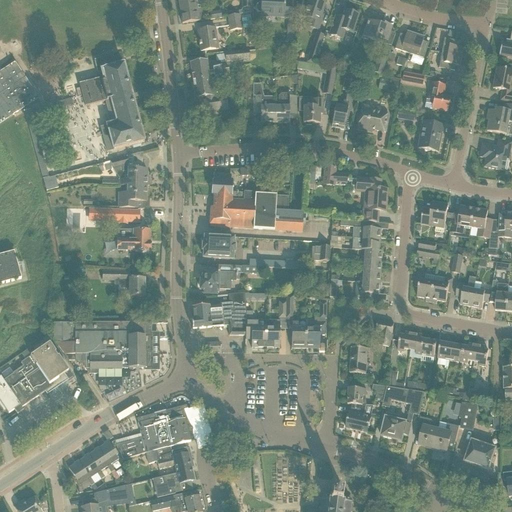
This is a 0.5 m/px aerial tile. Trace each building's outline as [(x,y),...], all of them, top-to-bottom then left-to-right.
[(203,21),(201,11),(199,0),(178,0),(182,24),(203,21)] [(261,0),(261,4),(259,4),(256,6),(256,10),(258,12),(260,13),(260,17),(290,19),(291,2),(285,2),(284,0),(261,0)] [(320,17),(324,4),(311,0),(308,0),(303,18),(309,20),(306,27),(317,31),(322,17),(320,17)] [(59,48),(60,4),(32,3),(31,48),(59,48)] [(210,20),(222,18),(221,11),(209,13),(210,20)] [(330,31),(329,36),(342,41),(345,32),(352,34),(355,25),(358,15),(344,11),(342,18),(335,16),(334,21),(330,31)] [(230,32),(243,30),(240,15),(227,17),(230,32)] [(377,25),(376,23),(368,21),(363,37),(376,42),(378,38),(387,42),(392,27),(384,24),(383,27),(377,26),(377,25)] [(200,52),(218,49),(215,28),(198,31),(200,52)] [(409,55),(415,34),(407,32),(405,36),(400,34),(394,50),(409,55)] [(511,32),(511,33),(510,41),(506,40),(506,41),(506,44),(501,43),(499,56),(511,58),(511,32)] [(318,56),(324,36),(317,34),(306,63),(314,66),(316,61),(318,56)] [(422,42),(424,37),(415,34),(409,55),(423,59),(428,43),(422,42)] [(459,48),(460,42),(444,39),(441,54),(462,58),(463,49),(459,48)] [(96,41),(63,42),(63,51),(96,50),(96,41)] [(226,62),(249,60),(248,51),(225,53),(226,62)] [(460,66),(462,58),(441,54),(438,68),(454,71),(456,65),(460,66)] [(118,59),(114,60),(113,56),(94,61),(97,74),(101,73),(103,78),(79,85),(80,88),(82,96),(85,107),(105,102),(110,120),(105,122),(106,127),(101,128),(107,152),(144,143),(123,65),(120,66),(118,59)] [(404,68),(407,60),(399,57),(396,65),(404,68)] [(214,71),(209,72),(207,61),(190,64),(193,81),(222,77),(229,76),(228,68),(221,69),(221,67),(213,68),(214,71)] [(385,64),(377,61),(373,74),(381,76),(385,64)] [(0,123),(38,98),(15,62),(0,71),(0,123)] [(327,69),(295,63),(296,71),(325,76),(327,69)] [(332,96),(337,69),(327,67),(327,69),(325,76),(322,94),(332,96)] [(511,76),(511,69),(506,68),(505,70),(496,68),(492,89),(502,91),(500,101),(511,103),(511,93),(510,93),(511,76)] [(403,74),(402,82),(410,83),(412,75),(403,74)] [(216,86),(223,85),(222,77),(193,81),(195,99),(205,97),(207,113),(227,110),(225,96),(214,97),(213,89),(211,89),(209,79),(215,78),(216,86)] [(381,77),(379,90),(397,94),(400,81),(381,77)] [(335,105),(331,128),(343,131),(344,127),(346,117),(352,119),(359,83),(349,81),(347,92),(345,101),(344,101),(343,107),(335,105)] [(426,100),(424,108),(431,109),(437,111),(447,112),(450,98),(443,96),(445,86),(435,84),(434,84),(431,101),(426,100)] [(253,102),(253,112),(260,112),(260,123),(274,123),(274,107),(274,97),(264,97),(260,85),(253,85),(253,102)] [(290,97),(286,94),(281,93),(278,96),(278,107),(274,107),(274,123),(289,124),(289,112),(297,112),(297,97),(290,97)] [(299,100),(299,112),(304,112),(303,124),(319,124),(319,115),(322,115),(322,113),(322,105),(322,101),(299,100)] [(511,106),(505,105),(504,111),(495,109),(494,111),(488,110),(486,121),(488,121),(486,132),(505,135),(508,123),(511,123),(511,106)] [(378,114),(379,110),(362,106),(357,130),(371,133),(371,130),(385,133),(388,116),(378,114)] [(397,113),(396,120),(405,122),(406,114),(397,113)] [(443,134),(444,126),(422,122),(417,149),(437,153),(441,133),(443,134)] [(482,145),(479,158),(485,159),(484,168),(504,172),(504,170),(507,171),(509,162),(506,161),(506,160),(508,160),(511,143),(498,140),(497,147),(482,145)] [(128,170),(128,164),(126,157),(110,161),(112,169),(119,181),(102,180),(102,185),(118,186),(127,186),(146,186),(149,186),(149,179),(146,179),(147,170),(128,170)] [(335,175),(335,168),(324,167),(323,185),(334,186),(334,183),(346,183),(347,176),(335,175)] [(288,183),(289,170),(281,170),(280,183),(288,183)] [(230,181),(230,176),(214,175),(213,183),(212,183),(212,195),(215,195),(231,196),(231,201),(238,202),(238,193),(231,193),(232,182),(230,181)] [(45,191),(57,188),(53,177),(42,180),(45,191)] [(378,190),(379,181),(356,180),(355,191),(364,192),(362,222),(376,223),(377,212),(385,212),(386,190),(378,190)] [(146,186),(127,186),(118,186),(125,186),(125,193),(118,193),(117,209),(126,209),(134,209),(134,202),(146,202),(146,186)] [(210,218),(210,227),(302,232),(303,213),(288,212),(289,197),(257,195),(257,193),(244,192),(244,193),(238,193),(238,202),(231,201),(231,196),(215,195),(214,212),(211,212),(210,218)] [(424,209),(421,225),(436,227),(435,231),(443,233),(444,229),(448,205),(433,203),(431,210),(431,213),(424,211),(424,209)] [(450,234),(449,236),(456,237),(456,235),(463,236),(465,228),(471,229),(474,210),(461,207),(459,215),(453,214),(452,219),(451,228),(450,234)] [(90,210),(90,222),(139,223),(139,211),(90,210)] [(486,224),(488,212),(474,210),(471,229),(478,230),(476,237),(490,240),(492,225),(486,224)] [(511,230),(511,213),(506,214),(506,216),(500,215),(499,225),(498,238),(511,239),(511,231),(511,230)] [(362,222),(362,223),(340,221),(339,226),(353,228),(352,239),(380,241),(380,230),(375,229),(376,223),(362,222)] [(150,232),(140,232),(133,231),(132,240),(117,239),(116,252),(150,253),(150,243),(149,243),(150,232)] [(489,249),(489,256),(497,257),(497,250),(494,249),(495,232),(491,232),(490,240),(490,243),(489,249)] [(340,242),(340,238),(330,237),(329,247),(343,248),(344,242),(340,242)] [(204,259),(233,260),(233,252),(235,252),(235,246),(233,246),(234,239),(204,238),(204,245),(203,245),(202,251),(204,251),(204,259)] [(379,251),(380,241),(352,239),(352,250),(364,251),(382,252),(379,251)] [(418,248),(418,249),(427,250),(435,252),(436,245),(435,245),(428,244),(420,242),(418,248)] [(440,244),(438,252),(445,253),(447,245),(440,244)] [(312,248),(311,261),(321,262),(322,262),(323,263),(325,263),(326,262),(328,262),(329,247),(321,247),(321,248),(315,247),(315,248),(312,248)] [(441,253),(440,253),(435,252),(427,250),(426,258),(439,260),(441,253)] [(381,263),(382,252),(364,251),(364,257),(362,256),(361,261),(381,263)] [(0,284),(21,279),(14,252),(0,255),(0,284)] [(460,275),(463,257),(454,255),(451,273),(460,275)] [(249,262),(249,267),(257,268),(298,270),(298,264),(249,261),(249,262)] [(380,273),(381,263),(361,261),(361,266),(363,266),(363,272),(380,273)] [(201,281),(200,290),(203,290),(206,290),(206,293),(216,294),(217,294),(217,289),(225,289),(225,281),(230,281),(235,281),(235,280),(239,280),(240,273),(242,273),(242,272),(251,272),(251,274),(257,275),(257,268),(249,267),(239,267),(228,266),(218,266),(218,273),(203,272),(203,281),(201,281)] [(119,281),(119,271),(102,270),(102,281),(119,281)] [(379,284),(380,273),(363,272),(362,278),(360,278),(360,283),(379,284)] [(426,275),(425,275),(417,274),(415,287),(419,288),(417,298),(426,299),(425,302),(431,303),(435,282),(425,280),(426,275)] [(450,294),(453,279),(445,278),(444,283),(435,282),(431,303),(437,304),(437,301),(446,303),(448,293),(450,294)] [(146,280),(134,280),(129,280),(129,281),(121,281),(121,288),(129,288),(128,297),(146,297),(146,280)] [(489,303),(496,304),(495,311),(506,312),(508,294),(509,285),(498,284),(498,281),(493,281),(489,303)] [(379,284),(360,283),(356,282),(355,300),(363,300),(364,294),(379,295),(379,284)] [(468,288),(468,286),(458,284),(456,297),(461,298),(460,305),(471,307),(474,290),(468,288)] [(489,303),(491,290),(481,288),(480,291),(474,290),(471,307),(482,309),(483,302),(489,303)] [(245,301),(244,295),(244,294),(228,295),(229,303),(221,303),(221,305),(192,308),(194,321),(192,321),(192,330),(228,326),(229,336),(245,336),(246,320),(245,304),(245,301)] [(286,302),(286,297),(285,304),(279,303),(278,322),(280,322),(286,322),(286,302)] [(325,336),(326,300),(319,300),(318,318),(314,318),(314,323),(312,323),(312,327),(306,327),(305,349),(319,349),(319,336),(325,336)] [(53,318),(55,307),(43,304),(41,316),(53,318)] [(245,336),(245,340),(251,340),(251,348),(265,349),(266,328),(266,320),(258,320),(246,320),(245,336)] [(390,348),(394,324),(378,321),(376,332),(381,333),(379,346),(390,348)] [(128,369),(151,369),(151,322),(53,323),(53,340),(68,361),(75,360),(75,362),(81,362),(83,366),(89,374),(98,374),(98,378),(121,378),(121,370),(121,369),(128,369)] [(280,322),(278,322),(273,322),(273,328),(266,328),(265,349),(279,349),(280,322)] [(305,329),(298,329),(298,322),(292,322),(291,349),(305,349),(306,327),(305,327),(305,329)] [(410,351),(413,334),(406,333),(405,336),(401,336),(398,352),(404,353),(405,349),(410,351)] [(421,336),(419,335),(413,334),(410,351),(416,352),(416,355),(422,356),(425,340),(421,339),(421,336)] [(434,358),(437,342),(425,340),(422,356),(434,358)] [(0,377),(0,402),(8,414),(10,413),(14,410),(17,414),(23,410),(21,408),(45,392),(46,395),(47,395),(47,394),(47,393),(55,388),(54,387),(57,386),(58,386),(59,386),(59,385),(60,385),(60,384),(60,383),(66,379),(67,381),(68,380),(64,374),(68,371),(63,363),(58,356),(57,357),(55,353),(56,352),(49,343),(30,356),(26,351),(21,354),(25,360),(21,363),(23,366),(13,373),(13,374),(3,381),(0,377)] [(208,352),(220,352),(220,343),(207,344),(208,352)] [(449,361),(452,345),(441,343),(438,359),(449,361)] [(474,363),(477,346),(469,344),(468,348),(465,347),(462,364),(467,365),(468,362),(474,363)] [(462,364),(465,347),(452,345),(449,361),(462,364)] [(484,351),(485,347),(477,346),(474,363),(480,364),(479,367),(485,368),(488,351),(484,351)] [(366,375),(368,349),(352,348),(350,374),(366,375)] [(143,384),(157,378),(154,371),(140,376),(143,384)] [(124,386),(126,393),(140,388),(138,381),(124,386)] [(421,385),(421,382),(417,381),(417,384),(416,389),(424,390),(425,385),(421,385)] [(385,402),(388,388),(373,385),(372,393),(377,393),(376,400),(385,402)] [(425,393),(410,391),(388,388),(385,402),(384,407),(389,409),(391,401),(411,406),(407,423),(397,421),(398,417),(387,414),(381,437),(402,442),(403,436),(408,437),(414,415),(419,416),(425,393)] [(480,388),(479,397),(486,398),(488,389),(480,388)] [(349,389),(348,404),(362,406),(363,397),(366,397),(366,390),(349,389)] [(473,431),(477,406),(462,403),(459,419),(462,420),(460,429),(473,431)] [(365,416),(366,406),(362,406),(348,404),(348,405),(352,405),(350,413),(346,429),(367,434),(371,417),(365,416)] [(142,439),(116,446),(122,461),(146,454),(156,451),(166,449),(191,442),(184,419),(182,412),(166,416),(165,412),(165,411),(153,414),(154,415),(155,419),(138,424),(140,435),(142,439)] [(431,427),(432,420),(420,417),(417,431),(422,433),(419,446),(433,450),(438,429),(431,427)] [(456,441),(459,427),(440,422),(438,429),(433,450),(447,453),(450,439),(456,441)] [(140,435),(115,441),(116,446),(142,439),(140,435)] [(486,442),(484,440),(481,439),(479,440),(477,443),(472,442),(465,462),(489,470),(496,450),(484,446),(486,442)] [(117,455),(114,450),(108,441),(106,443),(106,444),(99,449),(107,462),(105,463),(108,467),(107,468),(111,474),(114,472),(110,466),(118,460),(116,456),(117,455)] [(107,462),(99,449),(98,448),(96,450),(89,455),(97,468),(95,469),(98,474),(97,475),(101,480),(104,478),(100,472),(107,468),(108,467),(105,463),(107,462)] [(194,468),(189,449),(186,449),(186,448),(171,452),(171,453),(161,456),(158,457),(156,451),(146,454),(148,464),(157,462),(159,470),(174,466),(176,474),(192,471),(191,468),(194,468)] [(97,468),(89,455),(88,454),(86,456),(86,457),(79,462),(87,475),(85,476),(88,480),(87,481),(90,487),(94,485),(90,479),(97,475),(98,474),(95,469),(97,468)] [(87,475),(79,462),(78,461),(76,463),(76,464),(68,469),(76,481),(75,482),(78,487),(78,494),(82,493),(81,485),(87,481),(88,480),(85,476),(87,475)] [(163,485),(155,487),(158,497),(169,495),(175,493),(181,492),(179,484),(191,482),(194,481),(192,471),(176,474),(162,478),(163,485)] [(511,473),(503,475),(504,481),(507,481),(509,498),(510,498),(511,501),(511,500),(511,473)] [(83,511),(105,511),(104,504),(128,501),(125,486),(95,494),(96,499),(82,501),(83,511)] [(342,492),(333,491),(331,489),(330,490),(332,492),(331,497),(329,497),(328,496),(328,494),(327,495),(325,495),(325,494),(323,494),(324,495),(322,497),(321,496),(320,497),(321,498),(321,499),(319,499),(319,500),(321,500),(320,508),(318,508),(318,509),(320,509),(319,511),(351,511),(350,511),(351,504),(353,504),(353,503),(351,503),(351,501),(352,501),(352,500),(351,500),(349,498),(350,497),(349,497),(348,498),(346,497),(346,496),(344,497),(345,498),(343,499),(342,498),(342,493),(344,492),(343,491),(342,492)] [(201,511),(197,491),(150,502),(151,511),(171,508),(171,511),(201,511)] [(40,511),(37,506),(39,505),(35,497),(22,505),(21,503),(14,507),(16,511),(40,511)]
